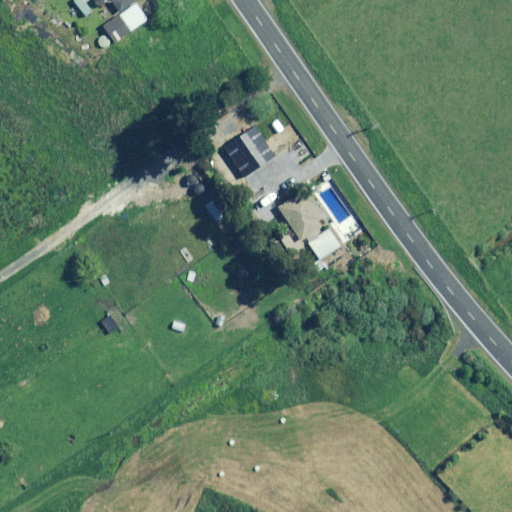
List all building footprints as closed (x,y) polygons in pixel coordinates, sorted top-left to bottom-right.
[(92,11),(82,0),(74,0),(73,1),(85,16),(92,11)] [(107,0),(90,0),(99,10),(109,2),(107,0)] [(135,0),(112,0),(111,1),(120,12),(135,0)] [(108,5),(99,12),(107,22),(116,15),(108,5)] [(137,28),(127,14),(112,24),(123,39),(137,28)] [(290,144),(278,126),(260,138),(271,156),(290,144)] [(223,178),(232,184),(238,174),(229,169),(223,178)] [(306,193),(280,209),(299,240),(325,224),(306,193)] [(340,246),(329,229),(308,243),(319,260),(340,246)]
